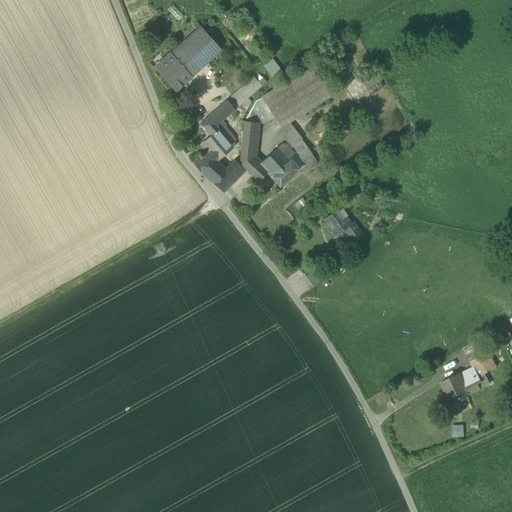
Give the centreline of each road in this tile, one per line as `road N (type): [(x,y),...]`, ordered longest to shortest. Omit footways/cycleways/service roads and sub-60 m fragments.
road 1 (unclassified): [(414,511),(344,370),(176,150),(114,0)]
road 2 (track): [(219,203),(0,326)]
